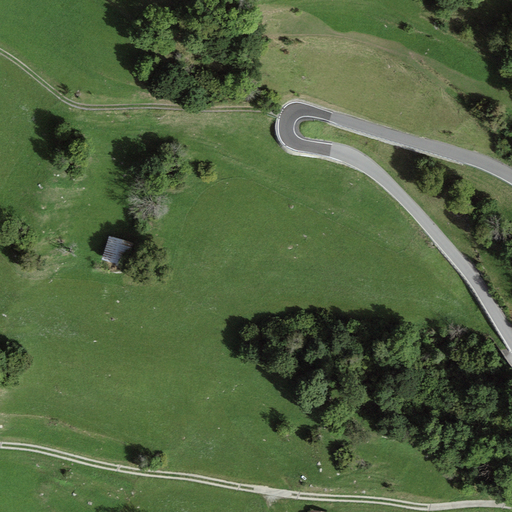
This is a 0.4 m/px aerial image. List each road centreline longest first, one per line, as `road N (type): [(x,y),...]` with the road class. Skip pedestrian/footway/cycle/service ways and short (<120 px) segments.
road 1 (residential): [(511,336),(390,185),(357,159),(294,142),(286,129),(296,111),(315,112),(511,176)]
road 2 (track): [(511,506),(293,495),(0,444)]
road 3 (track): [(291,114),(79,107),(0,51)]
